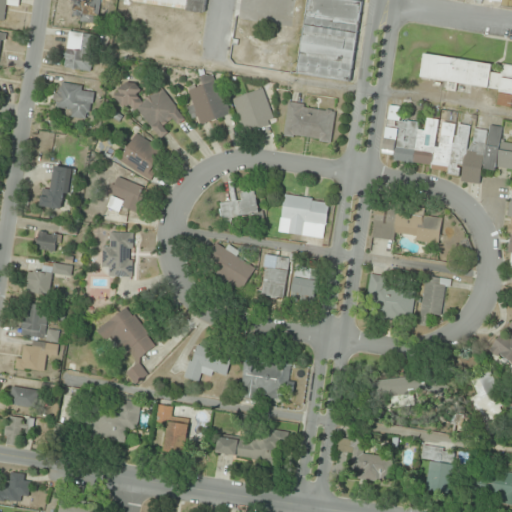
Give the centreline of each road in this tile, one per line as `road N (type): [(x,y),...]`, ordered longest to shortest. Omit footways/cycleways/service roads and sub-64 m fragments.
road 1 (residential): [(391,0),(311,511)]
road 2 (residential): [(175,229),(176,280),(228,325),(397,352),(456,338),(490,278)]
road 3 (residential): [(490,278),(484,227),(463,201),(360,174),(263,160),(220,168),(191,190),(175,229)]
road 4 (tertiary): [(0,460),(325,511)]
road 5 (tertiary): [(44,0),(0,279)]
road 6 (residential): [(391,3),(511,25)]
